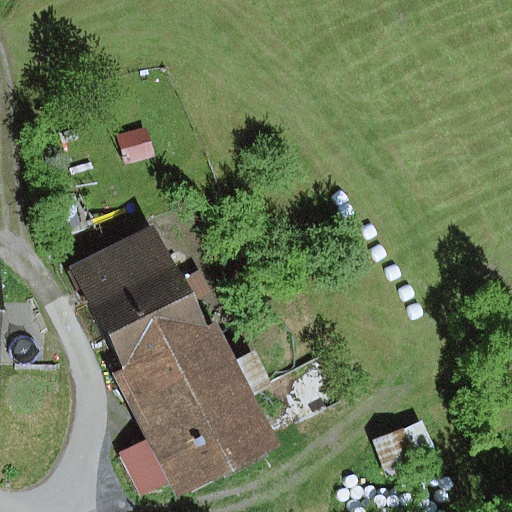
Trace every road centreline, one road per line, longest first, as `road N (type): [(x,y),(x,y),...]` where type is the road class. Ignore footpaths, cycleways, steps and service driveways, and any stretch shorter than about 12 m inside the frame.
road 1 (residential): [(14,244),(82,361),(97,419),(84,472),(55,502)]
road 2 (track): [(0,247),(14,244),(0,87)]
